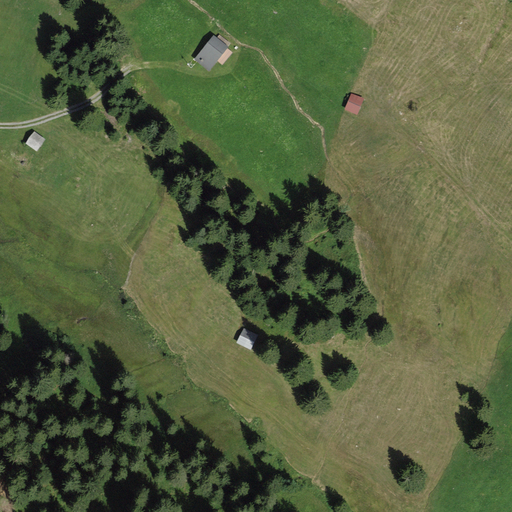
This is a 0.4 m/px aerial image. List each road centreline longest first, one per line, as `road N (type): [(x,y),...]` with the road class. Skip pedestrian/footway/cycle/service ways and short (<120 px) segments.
road 1 (track): [(511,238),(402,124),(359,120)]
road 2 (track): [(160,71),(129,74),(105,96),(31,121),(0,120)]
